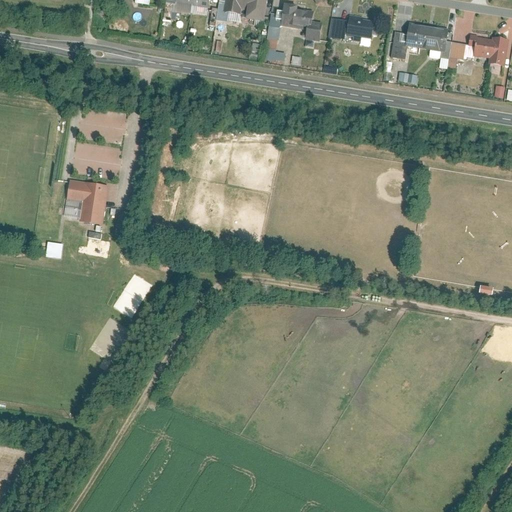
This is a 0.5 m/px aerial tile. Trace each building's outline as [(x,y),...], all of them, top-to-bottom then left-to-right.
[(191,15),(193,6),(207,8),(208,0),(175,0),(174,13),(191,15)] [(224,0),(223,11),(239,14),(240,10),(244,11),(243,18),(263,22),(266,0),(224,0)] [(313,13),(297,10),(297,6),(283,4),(279,26),(310,30),(313,13)] [(349,16),(346,36),(371,40),(374,22),(363,20),(364,18),(349,16)] [(409,23),(405,46),(444,52),(448,30),(409,23)] [(477,39),(473,57),(488,59),(488,64),(503,67),(508,40),(492,37),(491,42),(477,39)] [(400,83),(418,85),(419,76),(401,74),(400,83)] [(497,87),(496,98),(505,99),(506,87),(497,87)] [(66,199),(82,202),(79,222),(103,226),(108,186),(69,181),(66,199)] [(63,258),(63,244),(49,244),(49,257),(63,258)]
